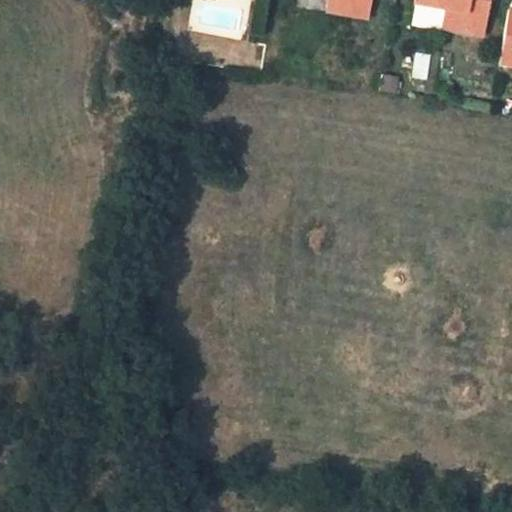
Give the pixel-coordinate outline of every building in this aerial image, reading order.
[(329,0),(328,0),(327,11),(346,14),(348,3),(329,0)] [(366,18),(369,0),(329,0),(348,3),(346,14),(366,18)] [(414,0),(414,5),(444,9),(442,17),(461,20),(459,31),(479,35),(487,0),(414,0)] [(442,17),(440,28),(459,31),(461,20),(442,17)] [(396,80),(382,78),(379,90),(394,93),(396,80)]
